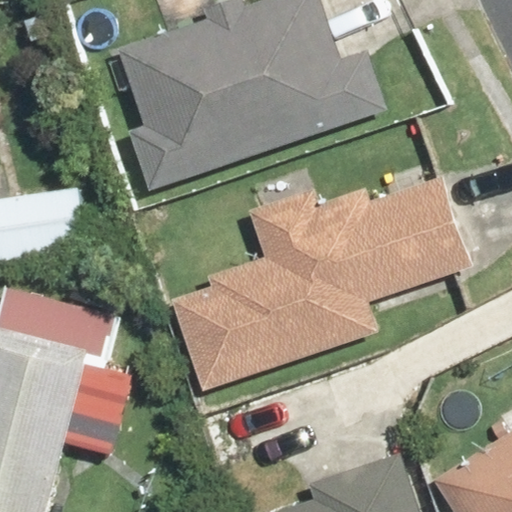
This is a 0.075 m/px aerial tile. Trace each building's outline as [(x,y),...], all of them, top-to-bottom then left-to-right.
[(131,130),(151,189),(392,109),(372,50),(345,59),(325,0),(270,0),(250,7),(248,0),(235,0),(209,9),(213,19),(124,48),(150,124),(131,130)] [(214,287),(178,298),(206,387),(382,332),(372,303),(476,270),(446,174),(372,197),(369,186),(322,201),(319,189),(251,211),(267,259),(211,276),(214,287)] [(81,191),(0,201),(0,265),(89,254),(81,191)] [(0,511),(51,511),(90,349),(0,327),(0,511)] [(511,511),(511,434),(438,480),(457,511),(511,511)] [(422,511),(403,452),(315,481),(321,497),(276,511),(422,511)]
